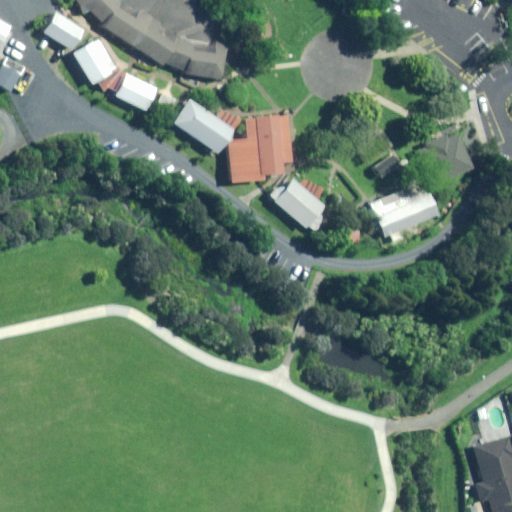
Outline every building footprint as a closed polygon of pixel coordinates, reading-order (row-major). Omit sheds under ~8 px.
[(220,78),(225,46),(189,40),(120,0),(69,0),(77,13),(85,10),(100,29),(160,65),(164,63),(182,70),(182,73),(220,78)] [(82,30),(52,10),(37,31),(68,51),(82,30)] [(0,44),(11,28),(0,20),(0,44)] [(112,70),(94,40),(71,53),(89,83),(112,70)] [(152,88),(123,73),(111,95),(140,110),(152,88)] [(169,100),(156,93),(151,103),(165,110),(169,100)] [(231,128),(187,98),(170,122),(214,153),(231,128)] [(281,175),(275,116),(241,119),(243,139),(225,141),(228,179),(281,175)] [(323,214),(288,180),(271,197),(307,231),(323,214)] [(426,192),(370,216),(380,239),(436,215),(426,192)] [(353,231),(338,230),(337,245),(351,246),(353,231)] [(511,511),(511,471),(503,437),(468,446),(478,483),(470,485),(474,501),(483,498),(486,511),(511,511)]
